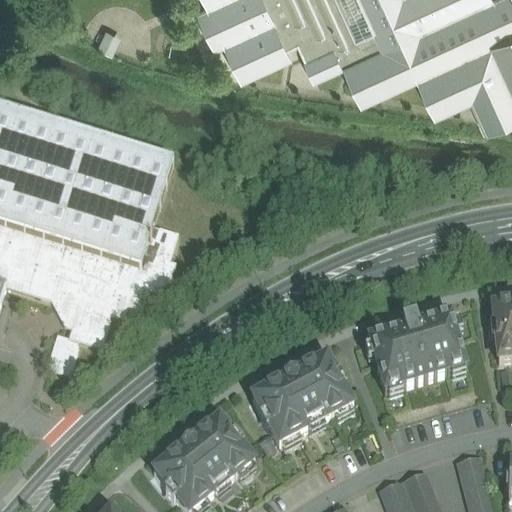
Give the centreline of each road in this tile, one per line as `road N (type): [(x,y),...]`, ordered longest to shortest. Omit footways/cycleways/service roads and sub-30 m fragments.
road 1 (tertiary): [(25,511),(127,403),(250,317),(393,252),(511,224)]
road 2 (residential): [(309,511),(416,459),(511,437)]
